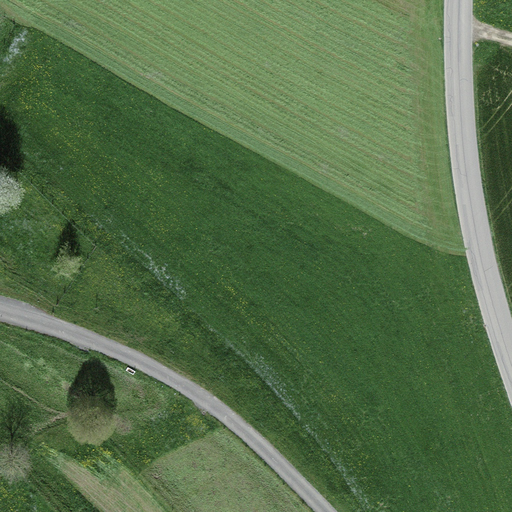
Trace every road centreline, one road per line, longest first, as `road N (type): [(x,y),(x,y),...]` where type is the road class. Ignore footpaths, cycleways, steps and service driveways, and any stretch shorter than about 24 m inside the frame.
road 1 (unclassified): [(319,511),(218,412),(172,381),(94,340),(0,312)]
road 2 (unclassified): [(511,369),(464,176),(460,0)]
